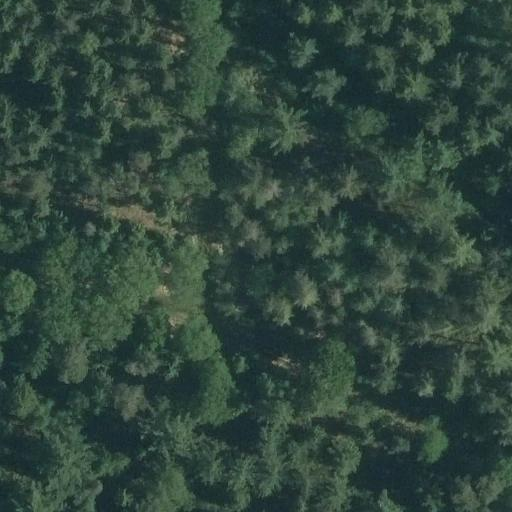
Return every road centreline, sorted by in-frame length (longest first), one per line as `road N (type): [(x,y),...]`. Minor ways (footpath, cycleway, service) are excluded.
road 1 (track): [(511,490),(195,345),(0,283)]
road 2 (track): [(163,511),(195,345),(209,0)]
